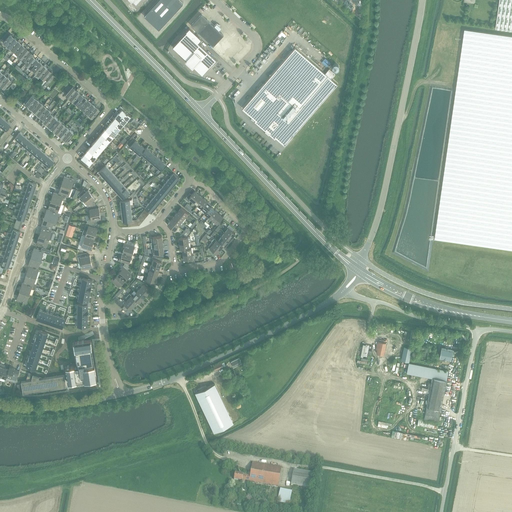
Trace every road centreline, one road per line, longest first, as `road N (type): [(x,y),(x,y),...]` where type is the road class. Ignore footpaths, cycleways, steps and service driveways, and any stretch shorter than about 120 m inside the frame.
road 1 (unclassified): [(362,260),(422,0)]
road 2 (tertiary): [(115,396),(231,352),(343,290)]
road 3 (track): [(319,223),(334,200),(367,0)]
road 4 (secondary): [(358,270),(199,111)]
road 5 (residential): [(66,159),(106,102),(0,16)]
road 6 (unclassified): [(440,511),(477,330)]
road 7 (residential): [(1,314),(42,191),(66,159)]
road 8 (residential): [(115,396),(101,304),(112,232)]
road 9 (secondary): [(511,320),(441,309),(358,270)]
road 10 (residential): [(174,271),(220,262),(244,229),(208,189),(189,181)]
road 11 (unclassified): [(511,309),(423,292),(362,260)]
road 12 (secondary): [(199,111),(89,0)]
road 13 (unclassified): [(199,111),(255,47),(214,0)]
road 14 (unclassified): [(477,330),(343,290)]
